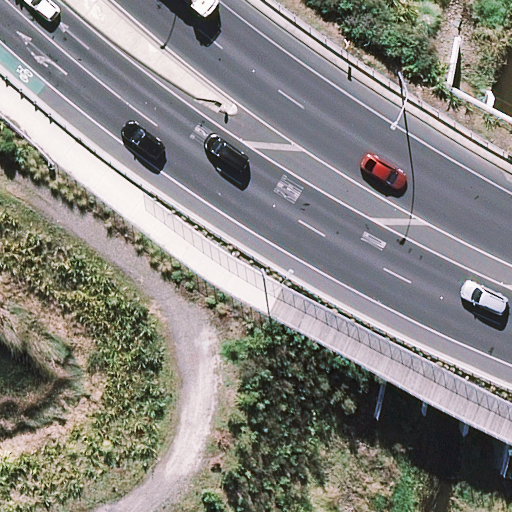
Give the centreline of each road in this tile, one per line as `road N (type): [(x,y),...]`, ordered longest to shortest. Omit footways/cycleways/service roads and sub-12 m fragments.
road 1 (track): [(133,511),(190,431),(200,350),(172,275),(0,150)]
road 2 (secondary): [(317,172),(205,163),(4,0)]
road 3 (secondary): [(169,0),(252,72),(317,172)]
road 4 (secondary): [(511,275),(317,172)]
